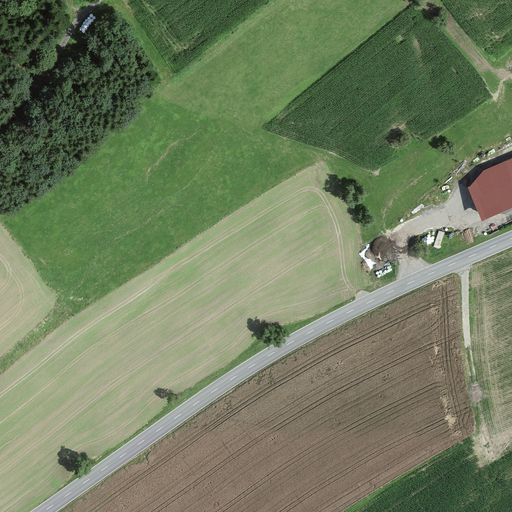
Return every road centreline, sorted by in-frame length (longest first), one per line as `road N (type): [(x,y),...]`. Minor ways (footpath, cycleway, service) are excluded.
road 1 (tertiary): [(43,511),(308,332),(511,238)]
road 2 (track): [(0,126),(94,0)]
